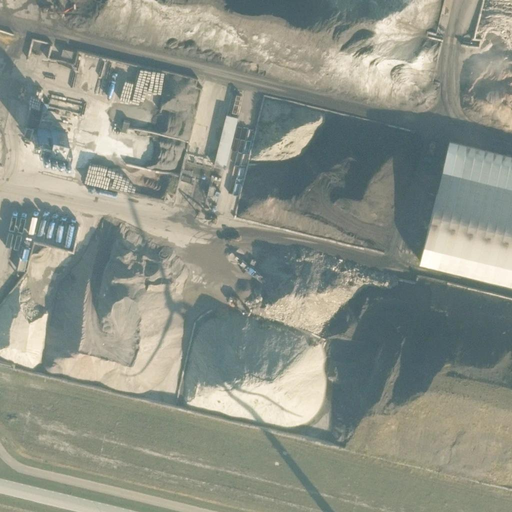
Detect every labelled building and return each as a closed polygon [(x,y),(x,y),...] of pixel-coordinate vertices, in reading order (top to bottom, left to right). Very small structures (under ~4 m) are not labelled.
[(71,57),(72,50),(62,48),(61,55),(71,57)] [(77,116),(79,107),(49,99),(47,108),(52,109),(44,140),(39,139),(37,147),(68,155),(70,147),(65,145),(68,132),(66,132),(67,127),(69,128),(72,115),(77,116)] [(226,167),(238,116),(227,113),(214,164),(226,167)] [(73,125),(71,135),(80,137),(82,127),(73,125)] [(511,156),(452,142),(423,258),(511,279),(511,156)] [(23,270),(29,248),(22,247),(17,268),(23,270)]
